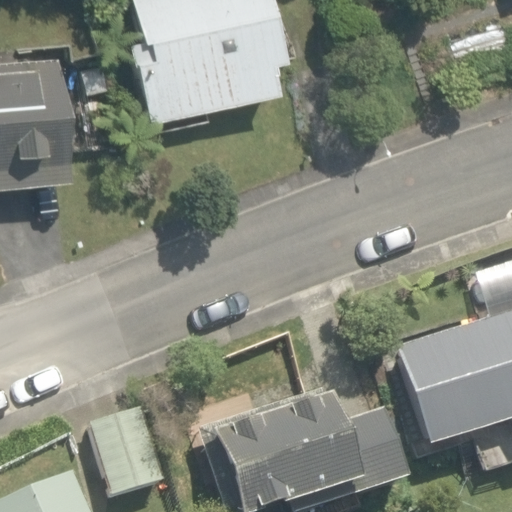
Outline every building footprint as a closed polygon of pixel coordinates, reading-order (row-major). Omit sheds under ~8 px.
[(138,121),(267,92),(261,63),(274,60),(260,0),(124,0),(133,40),(120,42),(124,60),(125,60),(138,121)] [(0,183),(59,177),(47,57),(0,61),(0,183)] [(75,68),(81,98),(111,93),(106,62),(75,68)] [(507,425),(511,441),(511,313),(391,351),(422,451),(507,425)] [(191,431),(216,511),(268,511),(280,508),(281,511),(307,511),(396,484),(373,414),(326,429),(315,392),(191,431)] [(84,426),(106,499),(157,484),(136,411),(84,426)] [(0,511),(81,511),(67,476),(0,502),(0,511)]
